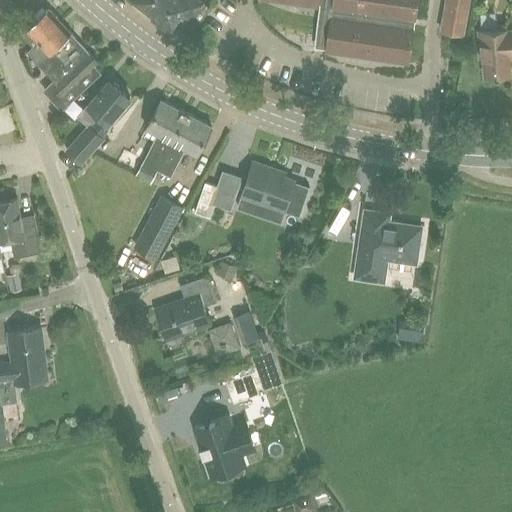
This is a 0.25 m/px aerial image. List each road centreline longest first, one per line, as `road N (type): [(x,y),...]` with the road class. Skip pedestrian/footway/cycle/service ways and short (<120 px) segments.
road 1 (residential): [(175,511),(45,149)]
road 2 (residential): [(205,81),(231,36),(250,33),(346,79),(430,88)]
road 3 (secondary): [(427,151),(323,133),(205,81)]
road 4 (secondary): [(205,81),(91,0)]
road 5 (residential): [(45,149),(0,26)]
